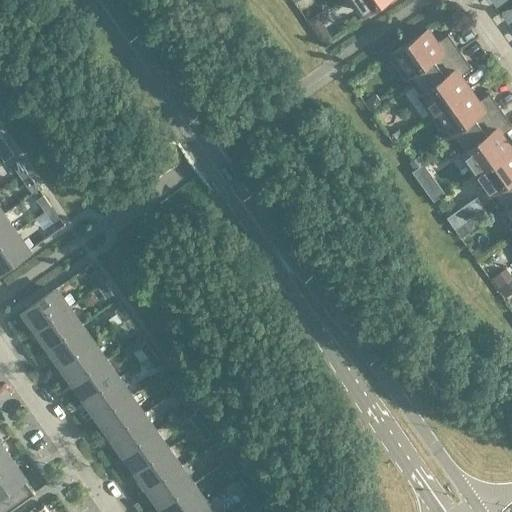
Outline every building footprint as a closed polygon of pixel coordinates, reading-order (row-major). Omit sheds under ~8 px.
[(354,0),(363,12),(379,0),(354,0)] [(392,53),(413,83),(460,50),(459,49),(458,50),(449,37),(450,36),(448,33),(437,41),(428,27),(392,53)] [(318,35),(323,42),(331,36),(326,29),(318,35)] [(461,51),(460,50),(413,83),(434,113),(470,87),(461,75),(472,67),(470,65),(469,65),(460,52),(461,51)] [(479,100),(470,87),(434,113),(455,142),(502,109),(501,108),(499,109),(490,95),(491,95),(490,92),(479,100)] [(373,109),(382,103),(378,97),(372,96),(366,100),(373,109)] [(503,110),(502,109),(455,142),(476,171),(511,146),(503,134),(511,126),(511,123),(511,124),(501,111),(503,110)] [(10,147),(2,135),(0,136),(0,146),(3,151),(10,147)] [(511,146),(476,171),(496,201),(511,190),(511,146)] [(409,161),(414,168),(425,161),(420,154),(409,161)] [(27,171),(19,159),(12,164),(20,175),(27,171)] [(426,163),(415,171),(424,183),(435,175),(426,163)] [(35,182),(27,171),(20,175),(28,187),(35,182)] [(511,190),(496,201),(511,223),(511,190)] [(51,206),(43,195),(37,199),(45,211),(51,206)] [(59,217),(51,206),(45,211),(53,222),(59,217)] [(6,212),(5,212),(0,215),(0,242),(18,230),(18,229),(15,231),(3,214),(6,212)] [(456,214),(451,218),(457,226),(465,220),(461,215),(456,214)] [(464,224),(456,229),(462,237),(470,231),(464,224)] [(18,230),(0,242),(0,269),(29,250),(16,232),(18,230)] [(511,278),(511,275),(507,268),(495,276),(502,285),(511,278)] [(90,274),(98,286),(104,281),(96,270),(90,274)] [(511,278),(502,285),(500,287),(506,296),(511,291),(511,278)] [(112,293),(104,281),(98,286),(106,297),(112,293)] [(35,330),(71,305),(71,304),(68,306),(56,288),(24,310),(37,328),(35,330)] [(71,305),(35,330),(37,329),(49,346),(47,347),(47,348),(83,322),(81,324),(69,307),(71,305)] [(115,310),(123,321),(129,316),(121,305),(115,310)] [(137,328),(129,316),(123,321),(131,333),(137,328)] [(84,323),(83,322),(47,348),(48,348),(50,347),(62,363),(60,365),(96,340),(95,340),(93,341),(81,324),(84,323)] [(96,340),(60,365),(60,366),(62,364),(74,381),(72,383),(108,358),(108,357),(106,359),(94,342),(96,340)] [(140,345),(148,356),(154,352),(146,340),(140,345)] [(162,363),(154,352),(148,356),(156,368),(162,363)] [(108,358),(72,383),(75,382),(87,399),(84,400),(85,401),(121,375),(120,375),(118,377),(106,360),(108,358)] [(121,376),(121,375),(85,401),(87,399),(99,417),(97,418),(97,419),(133,393),(131,394),(119,377),(121,376)] [(165,381),(173,392),(179,387),(171,376),(165,381)] [(187,399),(179,387),(173,392),(181,403),(187,399)] [(133,394),(133,393),(97,419),(100,417),(112,434),(110,436),(146,411),(145,411),(143,412),(131,395),(133,394)] [(146,411),(110,436),(110,437),(112,435),(124,452),(122,454),(158,429),(158,428),(156,430),(144,413),(146,411)] [(190,416),(198,427),(204,423),(196,411),(190,416)] [(212,434),(204,423),(198,427),(206,439),(212,434)] [(158,429),(122,454),(125,453),(137,470),(134,471),(135,472),(171,446),(170,446),(168,448),(156,431),(158,429)] [(4,444),(4,443),(0,445),(0,469),(15,459),(14,459),(12,460),(1,445),(4,444)] [(171,447),(171,446),(135,472),(137,471),(149,487),(147,489),(183,464),(181,465),(169,448),(171,447)] [(214,451),(223,463),(229,458),(221,447),(214,451)] [(237,470),(229,458),(223,463),(231,474),(237,470)] [(15,459),(0,469),(0,492),(23,476),(13,461),(15,459)] [(183,464),(147,489),(147,490),(150,488),(162,505),(159,507),(160,507),(196,482),(195,481),(193,483),(181,466),(183,464)] [(0,511),(7,511),(35,493),(23,476),(0,492),(0,511)] [(196,482),(160,507),(162,506),(166,511),(190,511),(208,499),(205,501),(193,484),(196,482)] [(239,487),(247,498),(254,493),(246,482),(239,487)] [(262,505),(254,493),(247,498),(255,509),(262,505)] [(208,500),(208,499),(190,511),(213,511),(206,501),(208,500)] [(248,502),(242,506),(246,511),(249,511),(253,509),(248,502)]
